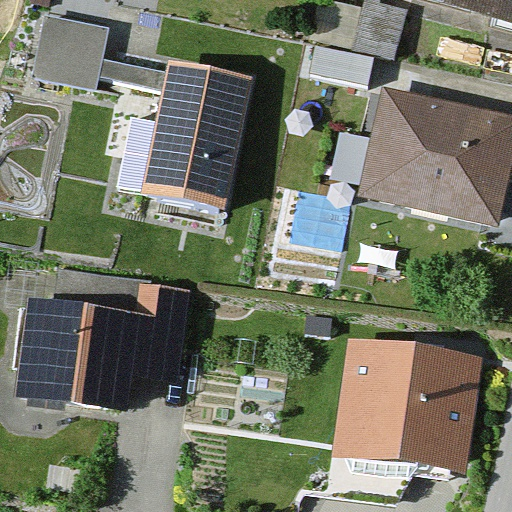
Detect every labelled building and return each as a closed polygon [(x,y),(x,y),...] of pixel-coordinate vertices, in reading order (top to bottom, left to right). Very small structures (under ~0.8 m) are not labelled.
[(511,0),(396,0),(394,13),(511,39),(511,0)] [(105,37),(48,27),(36,90),(94,100),(105,37)] [(253,91),(176,76),(150,210),(228,225),(253,91)] [(511,182),(511,129),(390,103),(366,213),(499,242),(511,182)] [(139,329),(33,318),(22,416),(135,429),(140,389),(180,393),(190,301),(143,296),(139,329)] [(481,370),(350,353),(335,470),(465,487),(481,370)]
